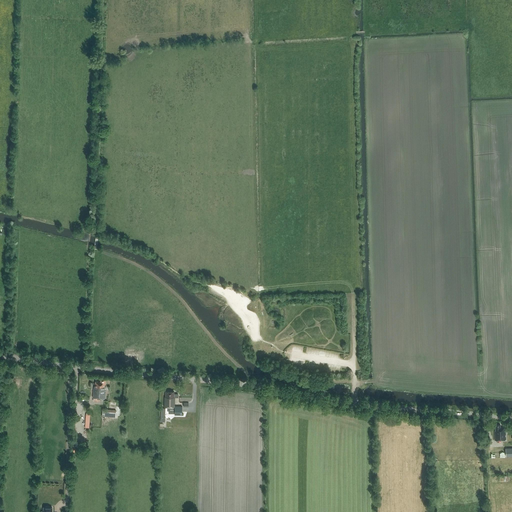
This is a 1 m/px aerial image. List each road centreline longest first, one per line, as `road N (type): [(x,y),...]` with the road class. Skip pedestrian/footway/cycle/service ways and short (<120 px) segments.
road 1 (tertiary): [(511,417),(0,355)]
road 2 (track): [(70,366),(66,511)]
